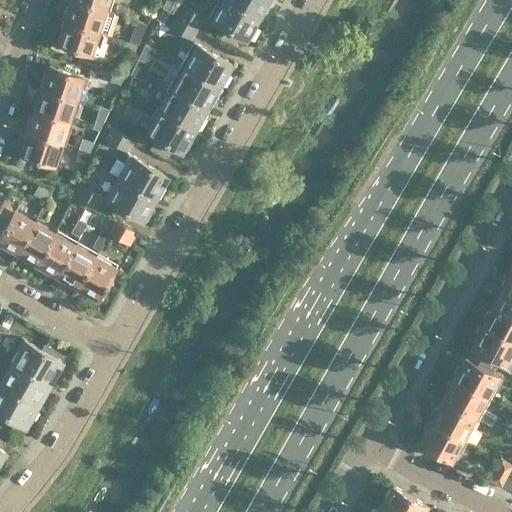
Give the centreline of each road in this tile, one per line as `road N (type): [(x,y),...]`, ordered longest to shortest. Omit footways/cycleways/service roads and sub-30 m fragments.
road 1 (primary): [(499,0),(201,511)]
road 2 (primary): [(261,511),(511,75)]
road 3 (residential): [(314,0),(113,352)]
road 4 (residential): [(365,446),(511,186)]
road 5 (residential): [(113,352),(49,461),(6,511)]
road 6 (residential): [(491,511),(365,446)]
road 7 (residential): [(0,284),(113,352)]
